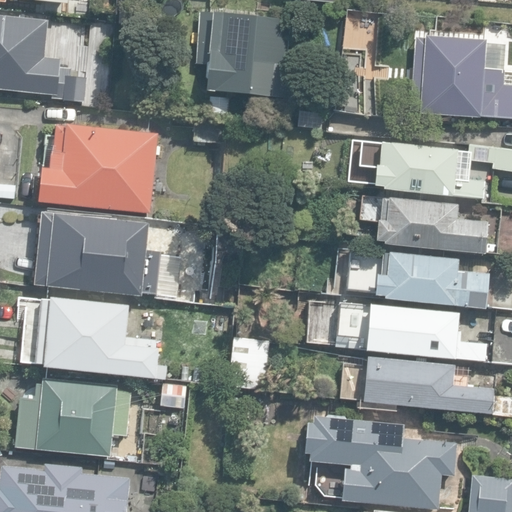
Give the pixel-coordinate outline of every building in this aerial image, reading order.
[(209,90),(310,99),(313,68),(287,65),(291,20),(224,14),(224,17),(205,16),(202,53),(212,54),(209,90)] [(52,99),(85,102),(88,78),(72,77),(72,68),(61,67),(61,60),(46,58),(49,21),(0,16),(0,90),(52,96),(52,99)] [(408,110),(511,116),(511,83),(503,82),(504,67),(484,66),(486,37),(413,32),(408,110)] [(208,112),(228,113),(229,99),(209,98),(208,112)] [(193,118),(193,141),(221,142),(222,119),(193,118)] [(37,201),(149,212),(154,154),(159,155),(159,145),(156,145),(157,133),(55,123),(53,150),(50,150),(49,168),(41,167),(37,201)] [(382,187),(480,195),(482,179),(453,176),(455,147),(379,141),(378,164),(374,164),(372,184),(382,185),(382,187)] [(491,164),(511,165),(511,144),(466,142),(465,157),(491,159),(491,164)] [(0,197),(16,199),(16,187),(0,184),(0,197)] [(204,210),(208,190),(184,184),(180,205),(204,210)] [(383,242),(484,251),(487,217),(456,215),(457,202),(381,195),(377,239),(383,239),(383,242)] [(35,286),(142,297),(142,294),(158,295),(162,252),(147,250),(149,224),(42,213),(35,286)] [(382,297),(483,305),(486,270),(455,268),(456,257),(348,248),(345,287),(373,290),(373,293),(383,294),(382,297)] [(44,367),(167,381),(168,366),(158,365),(159,349),(157,349),(157,341),(126,338),(129,306),(51,298),(51,300),(43,299),(36,363),(45,364),(44,367)] [(334,345),(483,357),(484,339),(455,337),(458,309),(369,302),(369,304),(338,302),(334,345)] [(488,336),(485,357),(511,359),(511,311),(492,309),(488,336)] [(229,386),(264,390),(270,343),(235,338),(229,386)] [(361,400),(490,410),(491,391),(492,385),(451,382),(452,362),(365,355),(361,400)] [(16,447),(111,457),(114,426),(123,427),(125,405),(116,404),(118,385),(44,377),(43,384),(37,383),(35,399),(21,398),(16,447)] [(161,382),(159,406),(186,408),(187,384),(161,382)] [(490,410),(511,411),(511,393),(491,391),(490,410)] [(337,495),(436,503),(439,469),(450,470),(453,437),(401,433),(402,420),(311,413),(310,418),(305,417),(302,450),(309,450),(308,458),(350,461),(350,466),(340,465),(337,495)] [(82,473),(82,466),(44,463),(44,470),(1,466),(0,481),(0,511),(126,511),(130,478),(82,473)] [(467,511),(511,511),(511,479),(472,476),(467,511)]
